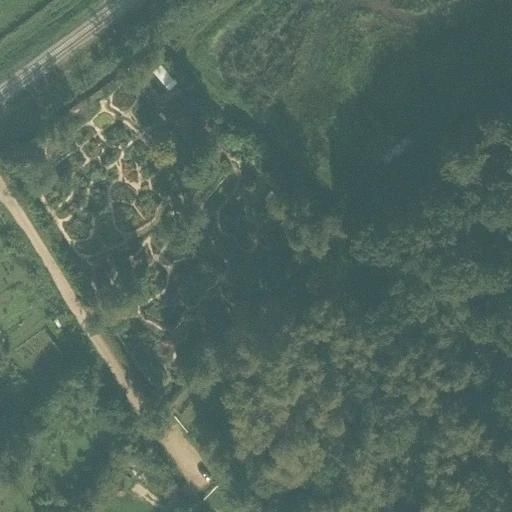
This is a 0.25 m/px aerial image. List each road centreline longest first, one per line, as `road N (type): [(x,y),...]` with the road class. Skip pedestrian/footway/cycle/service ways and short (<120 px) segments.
road 1 (track): [(165,437),(268,326),(303,315),(341,327),(453,431),(467,511)]
road 2 (track): [(0,192),(115,373),(208,493)]
